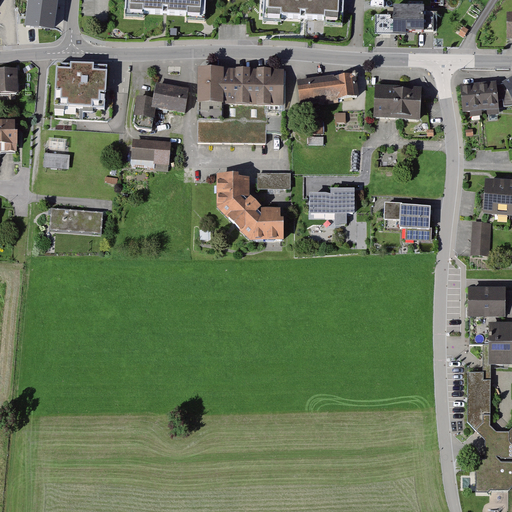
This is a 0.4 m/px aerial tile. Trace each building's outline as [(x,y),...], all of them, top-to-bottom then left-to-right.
[(54,0),(30,0),(27,27),(51,30),(54,0)] [(205,0),(125,0),(125,12),(205,17),(205,0)] [(343,0),(267,0),(267,23),(283,23),(283,18),(327,20),(327,25),(342,25),(343,0)] [(424,8),(393,8),(393,17),(393,36),(406,36),(406,32),(424,32),(424,31),(424,14),(424,8)] [(424,14),(424,31),(437,31),(437,14),(424,14)] [(375,35),(393,36),(393,17),(375,17),(375,35)] [(57,66),(55,108),(105,111),(107,68),(57,66)] [(285,71),(199,70),(199,105),(285,106),(285,71)] [(17,71),(0,72),(0,97),(19,96),(17,71)] [(357,78),(300,86),(303,107),(360,99),(357,78)] [(511,80),(502,86),(461,89),(463,115),(499,112),(499,109),(511,108),(511,80)] [(154,102),(138,99),(135,119),(155,122),(156,113),(186,118),(190,92),(157,86),(154,102)] [(423,92),(377,91),(376,122),(422,123),(423,92)] [(17,122),(0,121),(0,152),(17,153),(17,122)] [(268,125),(198,122),(197,145),(267,147),(268,125)] [(172,145),(135,142),(133,161),(153,162),(153,166),(170,167),(172,145)] [(45,154),(43,169),(69,171),(71,157),(45,154)] [(290,176),(259,176),(259,192),(290,192),(290,176)] [(240,178),(218,178),(218,210),(254,244),(285,244),(285,223),(282,223),(281,212),(264,212),(251,201),(250,181),(240,181),(240,178)] [(511,184),(487,184),(486,218),(511,218),(511,184)] [(347,217),(355,217),(355,216),(355,213),(355,211),(355,209),(355,206),(355,204),(355,202),(355,200),(355,198),(355,196),(355,191),(331,191),(331,196),(310,196),(310,200),(310,202),(310,204),(310,206),(310,209),(310,211),(310,213),(310,216),(310,217),(335,217),(335,226),(347,226),(347,217)] [(400,223),(399,231),(406,231),(405,242),(431,243),(432,230),(430,230),(431,209),(402,208),(402,206),(385,205),(384,222),(400,223)] [(104,215),(53,212),(51,234),(102,237),(104,215)] [(492,225),(472,224),(471,256),(490,257),(492,225)] [(507,291),(470,291),(470,347),(490,347),(490,368),(511,367),(511,292),(507,293),(507,291)] [(483,375),(467,375),(466,423),(485,441),(486,462),(480,461),(474,469),(476,492),(479,493),(489,493),(491,491),(508,491),(511,488),(511,431),(511,433),(498,433),(491,426),(490,382),(484,382),(483,375)]
